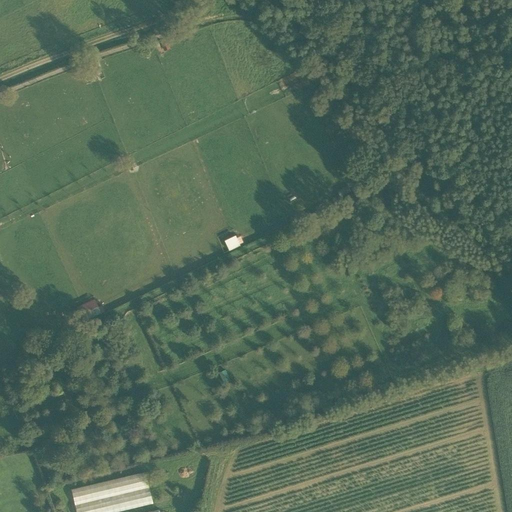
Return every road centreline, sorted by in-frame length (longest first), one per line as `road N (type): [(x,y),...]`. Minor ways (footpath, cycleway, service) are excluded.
road 1 (track): [(0,367),(361,192),(511,53)]
road 2 (track): [(184,0),(167,17),(0,79)]
